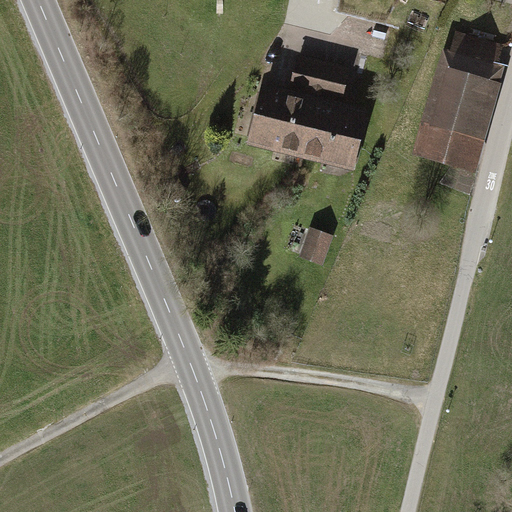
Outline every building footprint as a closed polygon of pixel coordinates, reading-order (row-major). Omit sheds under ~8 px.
[(499,47),(458,36),(425,153),(466,165),(499,47)] [(302,152),(323,64),(299,58),(291,88),(296,90),(294,98),(265,91),(253,140),(302,152)] [(350,164),(362,115),(333,108),(335,99),(340,100),(347,70),(323,64),(302,152),(350,164)] [(298,223),(293,256),(303,258),(309,225),(298,223)] [(328,239),(313,233),(305,254),(321,260),(328,239)]
